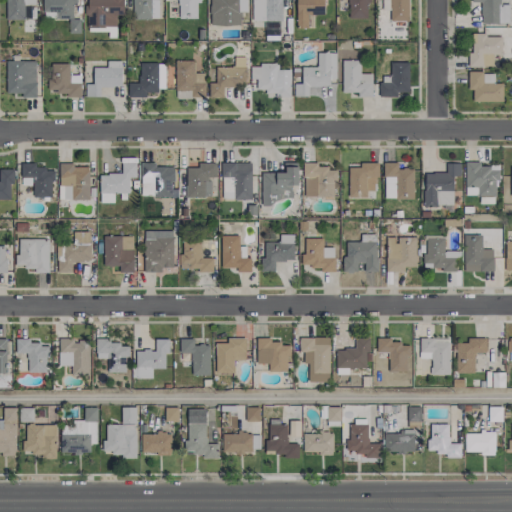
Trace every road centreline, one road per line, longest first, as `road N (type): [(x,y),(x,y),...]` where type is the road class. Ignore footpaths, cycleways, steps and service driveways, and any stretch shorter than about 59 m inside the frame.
road 1 (residential): [(511,302),(0,307)]
road 2 (tertiary): [(511,499),(0,499)]
road 3 (residential): [(511,128),(0,128)]
road 4 (residential): [(431,0),(434,128)]
